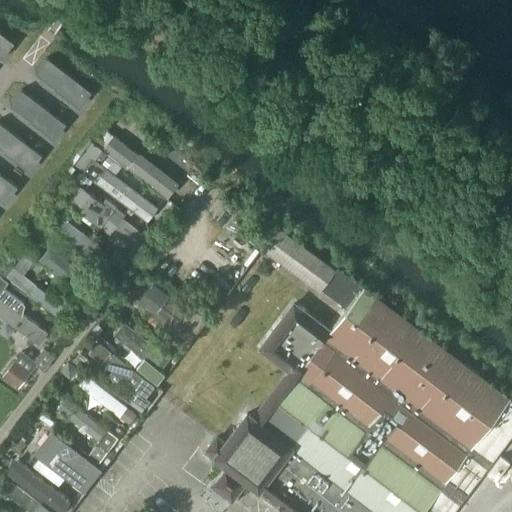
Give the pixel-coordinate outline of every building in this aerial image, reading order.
[(74,112),(45,89),(36,100),(66,123),(74,112)] [(52,141),(22,118),(14,129),(43,152),(52,141)] [(100,123),(88,136),(91,138),(103,148),(126,167),(127,165),(167,197),(178,182),(139,150),(137,152),(113,134),(112,134),(100,123)] [(72,163),(147,220),(157,205),(95,158),(103,148),(91,138),(72,163)] [(30,169),(0,146),(0,164),(21,180),(30,169)] [(79,182),(66,199),(109,232),(122,215),(112,208),(116,203),(105,195),(102,200),(79,182)] [(53,207),(42,221),(103,270),(114,255),(53,207)] [(216,431),(204,447),(289,511),(452,511),(511,434),(511,397),(368,287),(362,284),(337,265),(335,267),(277,226),(261,247),(319,289),(321,287),(346,306),(330,326),(294,299),(257,348),(293,375),(260,417),(246,407),(224,438),(216,431)] [(88,276),(50,244),(39,257),(78,289),(88,276)] [(5,275),(59,316),(67,306),(23,273),(36,257),(26,250),(14,266),(13,265),(5,275)] [(0,291),(8,280),(0,274),(0,313),(38,343),(47,331),(0,294),(0,291)] [(169,294),(145,275),(128,295),(181,336),(190,325),(162,303),(169,294)] [(170,356),(124,320),(114,333),(160,369),(170,356)] [(154,385),(109,348),(100,360),(145,397),(154,385)] [(30,372),(14,359),(2,374),(18,387),(30,372)] [(133,407),(87,371),(79,382),(125,418),(133,407)] [(107,428),(66,395),(57,405),(98,438),(88,453),(99,461),(117,436),(107,428)] [(101,467),(51,429),(38,446),(62,466),(58,471),(83,491),(101,467)] [(17,458),(6,470),(57,511),(61,511),(71,500),(17,458)] [(52,511),(12,479),(4,489),(32,511),(52,511)]
